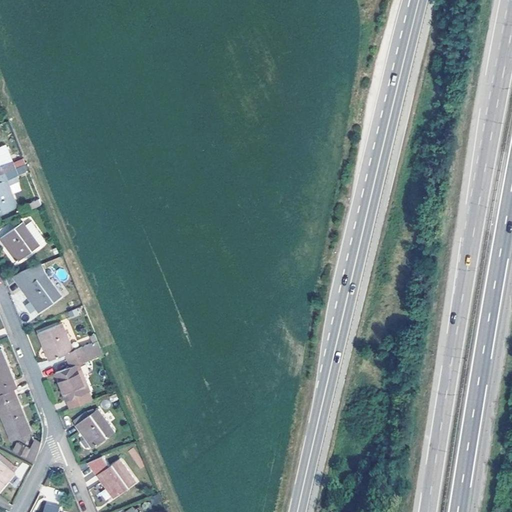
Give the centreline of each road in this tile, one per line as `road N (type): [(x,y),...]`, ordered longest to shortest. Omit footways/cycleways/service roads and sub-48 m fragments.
road 1 (secondary): [(419,0),(299,511)]
road 2 (motorway): [(511,22),(428,511)]
road 3 (track): [(172,511),(0,85)]
road 4 (motorway): [(458,511),(511,191)]
road 5 (residential): [(64,441),(0,284)]
